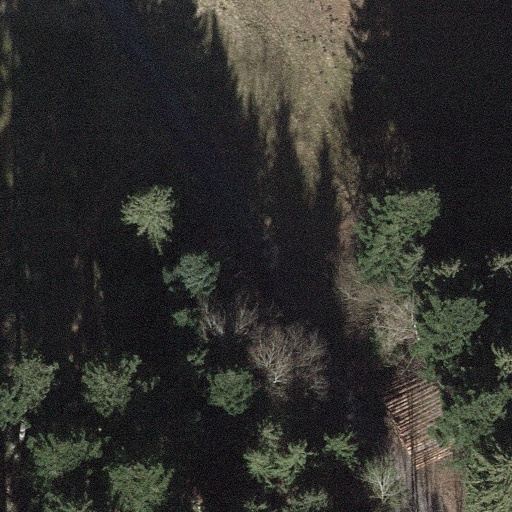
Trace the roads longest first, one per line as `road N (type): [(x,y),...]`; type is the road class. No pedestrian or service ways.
road 1 (track): [(111,0),(418,511)]
road 2 (track): [(166,511),(127,419),(118,339),(138,231),(187,133)]
